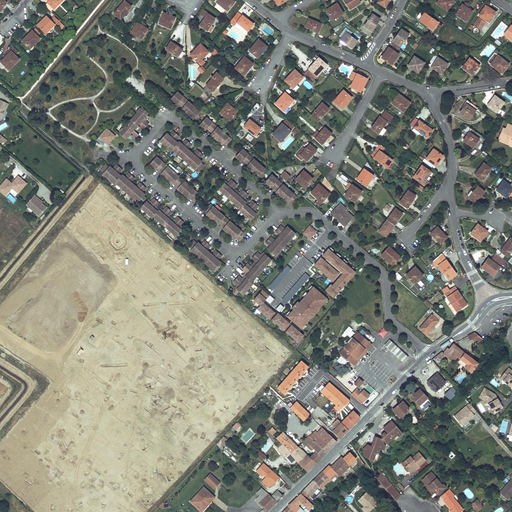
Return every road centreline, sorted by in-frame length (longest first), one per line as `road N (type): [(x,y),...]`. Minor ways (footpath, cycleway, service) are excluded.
road 1 (residential): [(240,253),(125,157),(164,118),(177,117),(277,208)]
road 2 (residential): [(427,355),(391,318),(386,272),(310,208),(277,208)]
road 3 (secondary): [(272,511),(427,355)]
